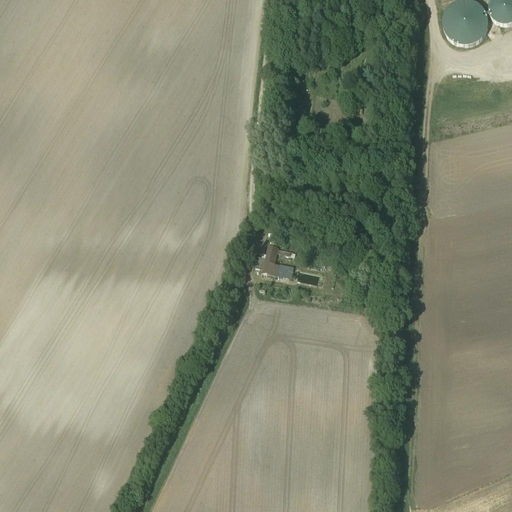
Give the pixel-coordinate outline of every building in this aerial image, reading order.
[(490,18),(492,21),(495,24),(498,26),(502,27),(506,27),(509,27),(511,25),(511,0),(493,0),(494,0),(491,3),(490,7),(489,11),(489,14),(490,18)] [(477,46),(482,43),(485,38),(487,33),(488,27),(488,22),(486,16),(482,12),(478,8),(473,5),(467,4),(462,4),(456,6),(451,9),(448,13),(445,18),(443,23),(443,29),(444,35),(447,40),(451,44),(455,47),(461,49),(466,49),(472,48),(477,46)] [(377,18),(372,23),(381,31),(388,23),(380,15),(377,18)] [(278,251),(268,249),(266,262),(264,272),(263,276),(278,279),(280,270),(274,269),(278,251)] [(264,272),(266,262),(258,260),(256,271),(264,272)]
